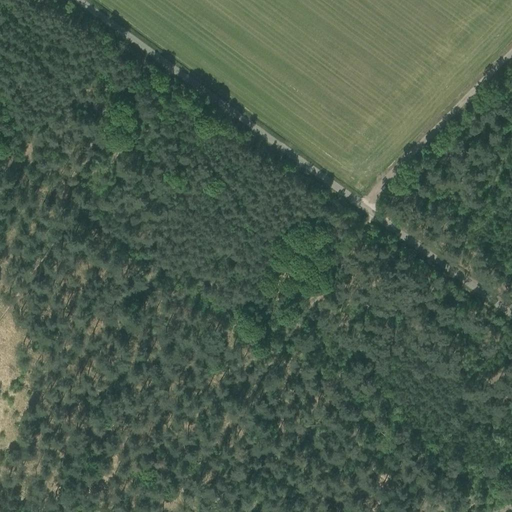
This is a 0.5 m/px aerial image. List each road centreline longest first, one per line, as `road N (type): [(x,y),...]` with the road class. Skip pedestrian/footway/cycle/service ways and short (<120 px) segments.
road 1 (unclassified): [(511,315),(76,0)]
road 2 (track): [(0,314),(172,69)]
road 3 (track): [(511,52),(383,183),(367,211)]
